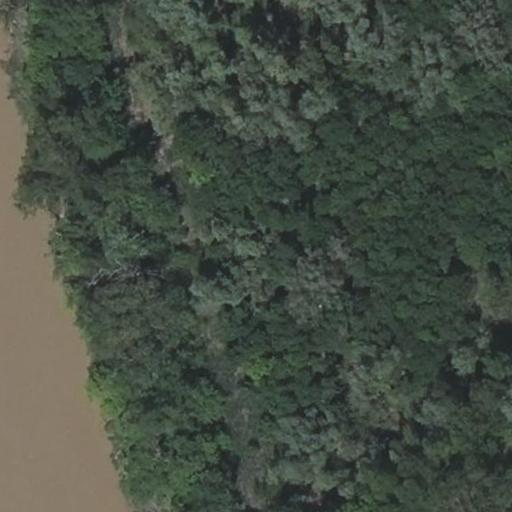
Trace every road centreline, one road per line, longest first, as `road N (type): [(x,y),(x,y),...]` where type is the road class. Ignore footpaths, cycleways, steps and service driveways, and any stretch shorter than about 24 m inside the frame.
road 1 (track): [(83,0),(222,511)]
road 2 (track): [(378,0),(511,322)]
